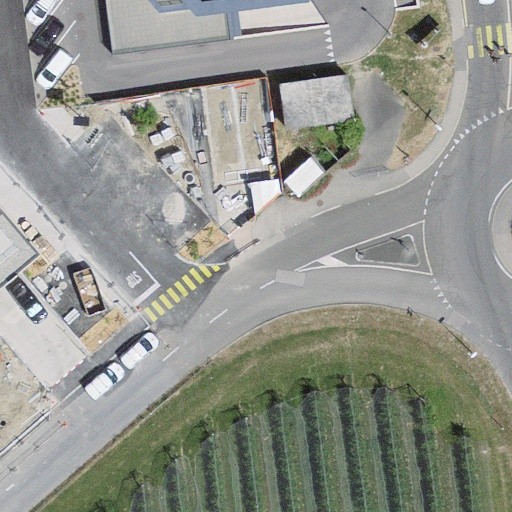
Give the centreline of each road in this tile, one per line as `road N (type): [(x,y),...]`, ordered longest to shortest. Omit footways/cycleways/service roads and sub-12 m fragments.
road 1 (residential): [(462,239),(294,273),(174,351),(0,504)]
road 2 (unknown): [(356,0),(345,32),(324,48),(178,72),(106,61),(84,32),(77,0)]
